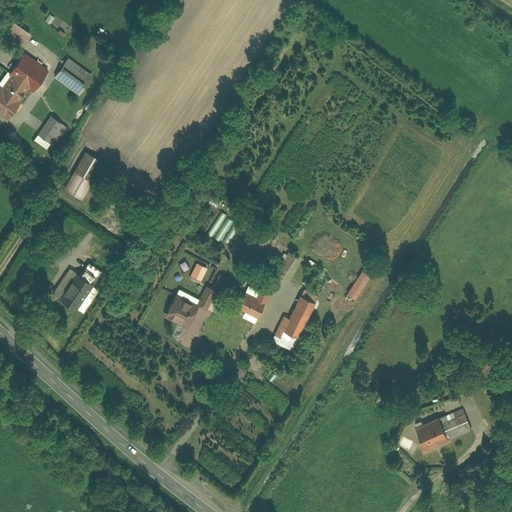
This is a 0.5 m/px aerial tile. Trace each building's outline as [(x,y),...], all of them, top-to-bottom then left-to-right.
[(30,33),(14,22),(7,30),(23,42),(30,33)] [(18,101),(28,87),(32,90),(46,70),(24,54),(10,74),(11,76),(2,89),(0,87),(0,110),(9,117),(20,102),(18,101)] [(91,76),(67,58),(55,75),(79,93),(91,76)] [(54,145),(67,128),(51,116),(38,133),(54,145)] [(63,187),(80,198),(102,161),(85,151),(63,187)] [(209,237),(232,244),(239,222),(216,215),(209,237)] [(48,250),(56,262),(70,252),(62,241),(48,250)] [(286,250),(276,269),(286,274),(296,255),(286,250)] [(347,293),(355,298),(373,270),(365,264),(347,293)] [(80,309),(96,286),(71,269),(55,292),(80,309)] [(238,307),(257,317),(268,294),(249,285),(238,307)] [(197,306),(176,295),(166,315),(187,326),(179,342),(192,348),(219,293),(206,287),(197,306)] [(283,328),(297,335),(314,302),(300,295),(288,318),(283,328)] [(291,348),(297,335),(283,328),(288,318),(283,316),(272,339),(291,348)] [(440,418),(448,437),(471,428),(463,408),(440,418)] [(440,418),(417,427),(425,447),(448,437),(440,418)] [(416,443),(404,438),(401,445),(413,450),(416,443)]
